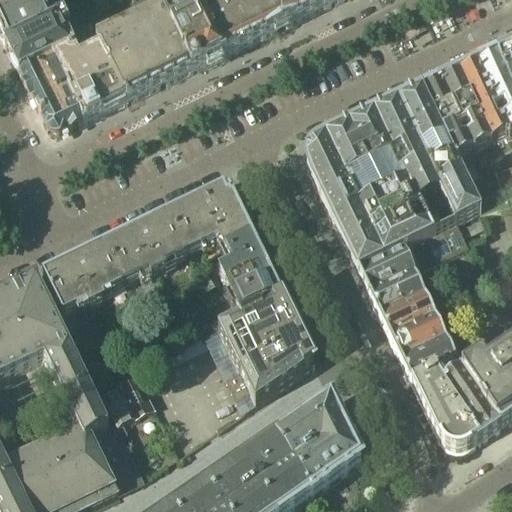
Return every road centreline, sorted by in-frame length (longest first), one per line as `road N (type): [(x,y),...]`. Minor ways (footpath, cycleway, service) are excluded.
road 1 (residential): [(419,0),(38,184)]
road 2 (residential): [(251,144),(511,17)]
road 3 (residential): [(138,511),(359,365)]
road 4 (residential): [(359,365),(251,144)]
road 5 (residential): [(66,234),(251,144)]
road 6 (residential): [(429,511),(359,365)]
